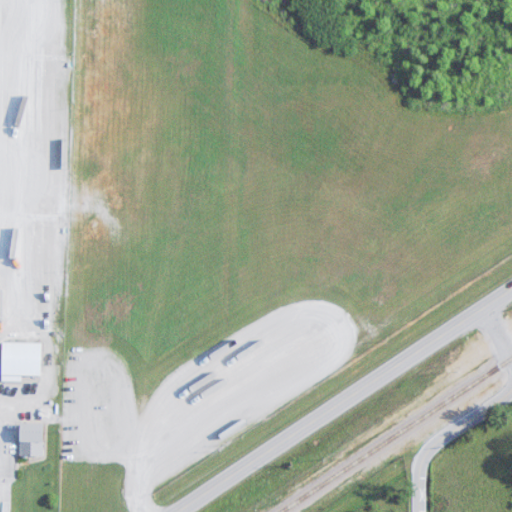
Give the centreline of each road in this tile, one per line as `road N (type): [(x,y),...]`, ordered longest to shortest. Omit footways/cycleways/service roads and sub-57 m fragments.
road 1 (tertiary): [(181,511),(511,291)]
road 2 (residential): [(483,310),(511,356),(506,397),(434,444),(421,471)]
